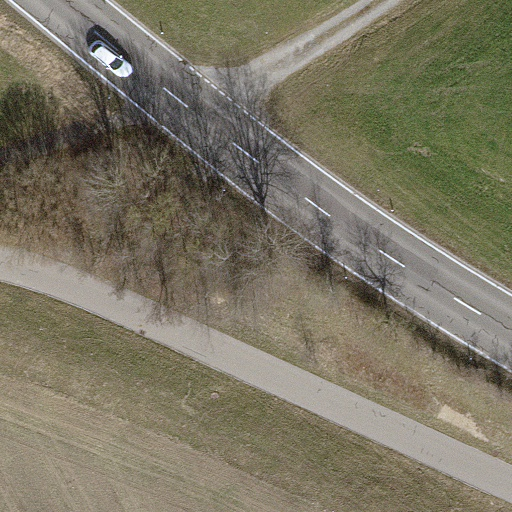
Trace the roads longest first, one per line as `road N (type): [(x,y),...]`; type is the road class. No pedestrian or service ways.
road 1 (secondary): [(58,0),(347,229),(511,334)]
road 2 (track): [(196,114),(387,0)]
